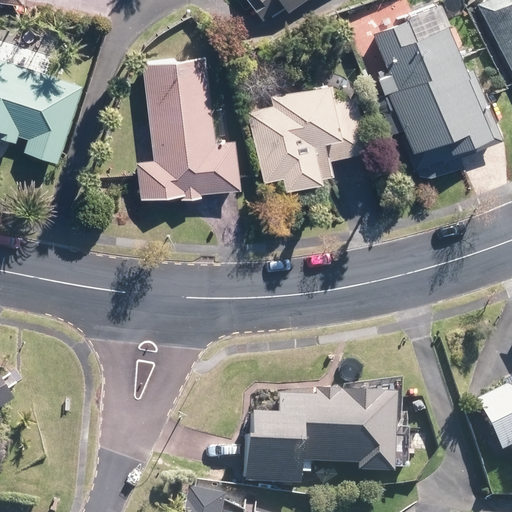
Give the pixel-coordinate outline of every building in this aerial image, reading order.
[(249,0),(267,21),(280,11),(286,18),(307,0),(249,0)] [(463,70),(440,2),(418,9),(415,0),(398,0),(345,19),(359,57),(381,49),(389,70),(374,76),(380,95),(388,92),(419,181),(462,166),(458,154),(500,140),(474,66),(463,70)] [(511,0),(481,0),(476,3),(511,75),(511,0)] [(208,54),(145,58),(152,156),(133,157),(136,196),(235,189),(231,138),(214,139),(208,54)] [(82,83),(0,57),(0,131),(28,140),(24,153),(57,163),(82,83)] [(269,102),(244,107),(260,179),(279,175),(282,190),(334,179),(330,158),(368,150),(355,93),(331,98),(327,79),(267,92),(269,102)] [(511,376),(471,396),(498,451),(509,446),(511,451),(511,376)] [(396,390),(278,387),(277,411),(246,410),(244,482),(300,483),(301,466),(408,468),(408,437),(395,437),(396,390)] [(215,511),(219,490),(184,483),(179,511),(215,511)]
